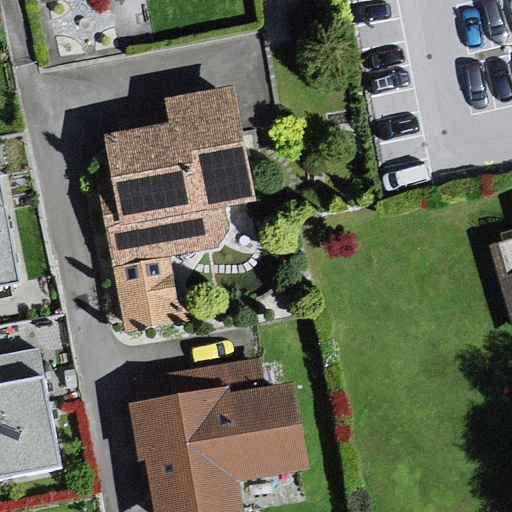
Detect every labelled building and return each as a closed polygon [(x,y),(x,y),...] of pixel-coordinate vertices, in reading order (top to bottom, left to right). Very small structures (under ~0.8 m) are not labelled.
[(252,210),(232,82),(164,93),(168,121),(104,131),(111,172),(99,174),(123,327),(178,318),(169,257),(229,247),(223,214),(252,210)] [(0,201),(0,280),(14,278),(0,201)] [(511,245),(485,250),(511,343),(511,245)] [(41,349),(0,356),(0,477),(62,466),(41,349)] [(288,378),(134,402),(151,511),(239,511),(232,467),(300,457),(288,378)]
